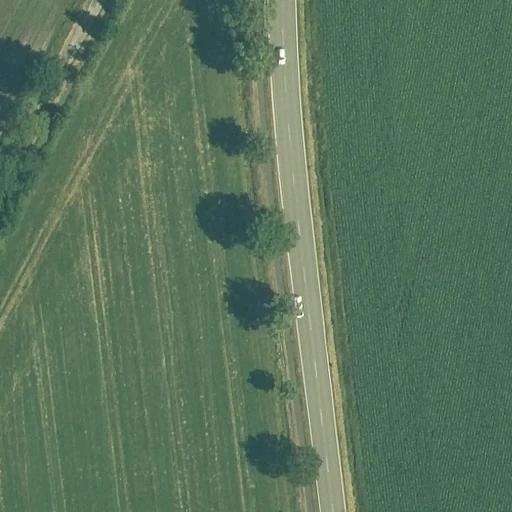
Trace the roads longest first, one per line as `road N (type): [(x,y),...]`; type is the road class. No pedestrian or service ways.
road 1 (secondary): [(335,511),(282,0)]
road 2 (unclassified): [(99,0),(0,186)]
